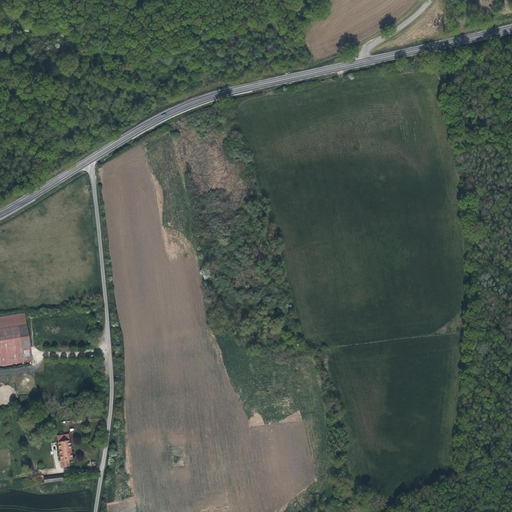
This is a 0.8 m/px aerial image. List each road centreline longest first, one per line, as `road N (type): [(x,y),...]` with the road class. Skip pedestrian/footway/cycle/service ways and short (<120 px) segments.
road 1 (primary): [(91,159),(210,97),(511,29)]
road 2 (unclassified): [(98,511),(114,393),(91,159)]
